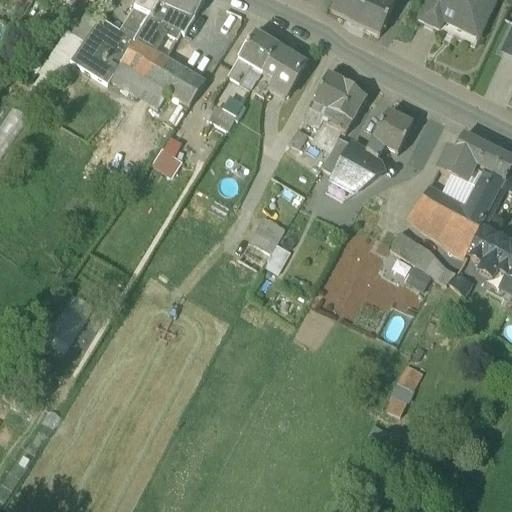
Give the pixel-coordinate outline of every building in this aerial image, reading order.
[(19,0),(32,9),(38,0),(19,0)] [(97,0),(63,0),(59,9),(73,16),(79,2),(93,9),(97,0)] [(204,6),(188,0),(134,0),(138,2),(156,11),(135,48),(135,49),(134,50),(149,58),(157,45),(163,48),(165,44),(175,49),(180,40),(183,42),(204,6)] [(365,0),(336,0),(330,12),(355,23),(365,0)] [(365,0),(355,23),(379,35),(394,4),(393,3),(394,0),(365,0)] [(496,0),(426,0),(417,20),(438,30),(442,23),(477,40),(496,0)] [(138,10),(121,39),(99,25),(94,32),(83,49),(70,71),(107,94),(110,88),(134,50),(135,49),(135,48),(156,11),(138,2),(135,7),(138,10)] [(82,24),(70,41),(72,42),(81,48),(83,49),(94,32),(82,24)] [(276,55),(253,41),(227,85),(237,91),(248,73),(261,80),(276,55)] [(72,42),(63,55),(72,61),(81,48),(72,42)] [(134,50),(110,88),(156,117),(167,102),(188,115),(204,91),(149,58),(134,50)] [(305,71),(276,55),(261,80),(260,82),(272,89),(268,97),(284,106),(305,71)] [(364,101),(326,81),(307,119),(312,121),(307,130),(319,135),(321,130),(340,139),(344,141),(364,101)] [(242,113),(228,105),(221,117),(235,124),(242,113)] [(412,123),(387,111),(372,141),(372,142),(365,157),(364,158),(377,164),(385,148),(397,154),(412,123)] [(340,139),(321,130),(319,135),(311,150),(330,159),(338,145),(338,144),(340,139)] [(511,164),(511,159),(463,134),(454,152),(448,149),(438,168),(465,181),(472,168),(482,173),(465,206),(483,216),(503,178),(504,179),(511,164)] [(307,143),(296,137),(287,151),(297,158),(307,143)] [(350,151),(338,145),(330,159),(320,176),(333,182),(350,151)] [(362,157),(350,151),(333,182),(330,187),(353,200),(380,180),(377,164),(364,158),(365,157),(362,156),(362,157)] [(451,198),(428,187),(407,224),(431,237),(451,198)] [(465,206),(451,198),(431,237),(464,254),(483,216),(465,206)] [(282,235),(263,224),(238,267),(250,274),(257,278),(282,235)] [(480,227),(479,227),(466,254),(482,262),(478,268),(493,276),(496,269),(511,276),(511,242),(496,235),(480,227)] [(454,274),(399,239),(389,255),(444,290),(454,274)] [(472,280),(457,273),(449,289),(463,297),(472,280)] [(511,328),(511,313),(504,309),(497,324),(511,331),(511,328)] [(61,358),(83,327),(63,313),(41,345),(61,358)] [(511,331),(497,324),(491,335),(511,344),(511,331)] [(399,418),(403,406),(389,402),(385,414),(399,418)]
